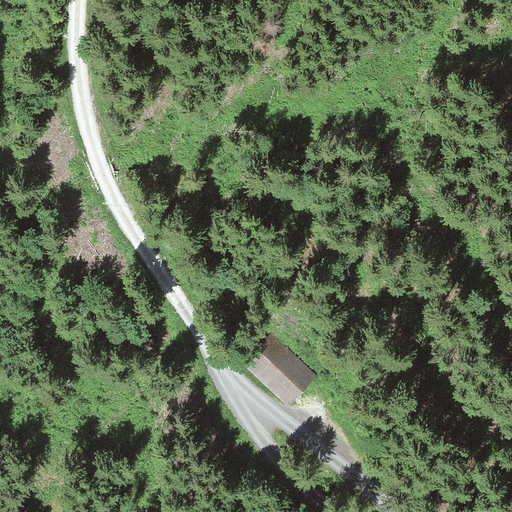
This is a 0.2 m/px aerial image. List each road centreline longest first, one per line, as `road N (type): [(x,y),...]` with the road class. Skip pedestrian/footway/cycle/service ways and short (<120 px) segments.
road 1 (unclassified): [(79,0),(78,72),(98,167),(240,409),(278,463),(332,511)]
road 2 (track): [(215,363),(406,511)]
